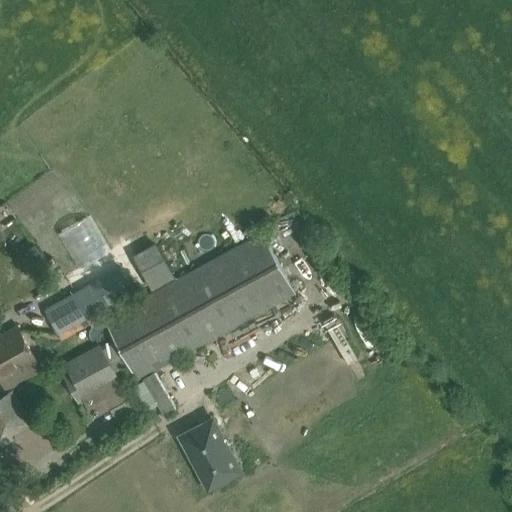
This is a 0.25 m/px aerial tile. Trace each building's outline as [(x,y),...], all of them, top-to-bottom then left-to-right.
[(136,378),(295,292),(263,232),(104,318),(136,378)] [(134,290),(121,267),(45,309),(61,339),(100,318),(96,311),(134,290)] [(0,352),(24,339),(16,324),(14,325),(0,333),(0,352)] [(36,360),(31,350),(24,339),(0,352),(0,376),(2,380),(8,390),(42,370),(36,360)] [(80,403),(121,380),(100,342),(65,362),(69,370),(64,373),(80,403)] [(11,435),(32,422),(11,389),(0,395),(0,445),(13,438),(11,435)] [(181,435),(209,487),(241,470),(213,418),(181,435)]
